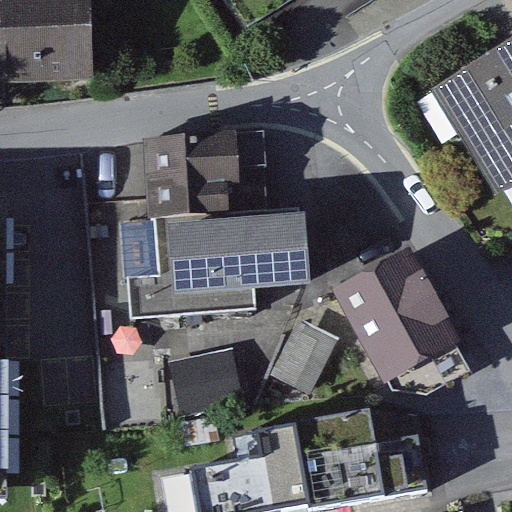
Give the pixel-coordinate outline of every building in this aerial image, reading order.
[(95,0),(0,0),(0,85),(96,85),(95,0)] [(511,47),(434,96),(497,196),(511,186),(511,47)] [(147,251),(175,250),(272,247),(269,144),(144,148),(147,251)] [(17,511),(3,213),(0,212),(0,511),(17,511)] [(175,250),(177,343),(317,339),(315,246),(272,247),(175,250)] [(419,269),(346,301),(384,385),(457,352),(419,269)] [(170,355),(181,414),(250,402),(239,343),(170,355)] [(368,418),(228,445),(240,511),(358,511),(385,507),(368,418)]
